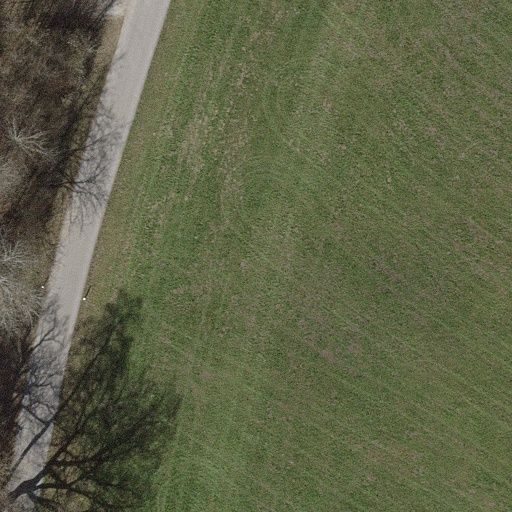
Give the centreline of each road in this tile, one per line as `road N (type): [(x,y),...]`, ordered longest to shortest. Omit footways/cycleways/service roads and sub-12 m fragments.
road 1 (unclassified): [(20,511),(42,365),(157,0)]
road 2 (track): [(155,5),(0,10)]
